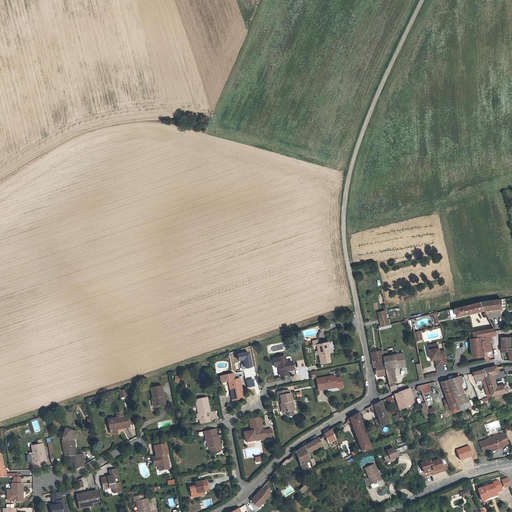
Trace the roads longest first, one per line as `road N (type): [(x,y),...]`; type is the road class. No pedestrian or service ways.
road 1 (unclassified): [(359,316),(342,228),(349,169),(421,0)]
road 2 (residential): [(374,399),(293,445),(242,496)]
road 3 (residential): [(511,363),(463,366),(374,399)]
road 4 (tertiary): [(511,463),(472,472),(385,511)]
